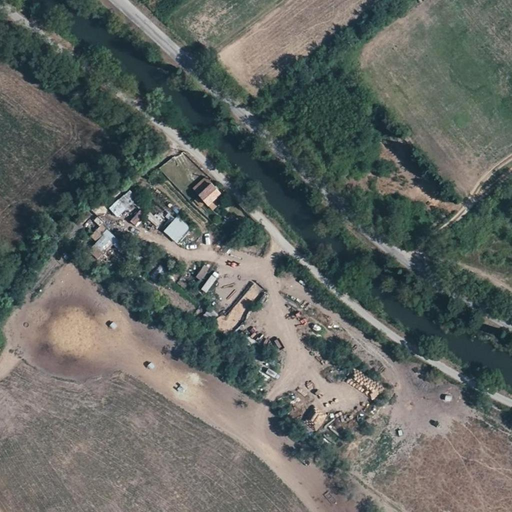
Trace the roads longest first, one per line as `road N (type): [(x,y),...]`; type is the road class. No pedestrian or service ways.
road 1 (unclassified): [(0,0),(181,143),(386,329),(511,399)]
road 2 (unclassified): [(118,0),(423,282),(511,334)]
